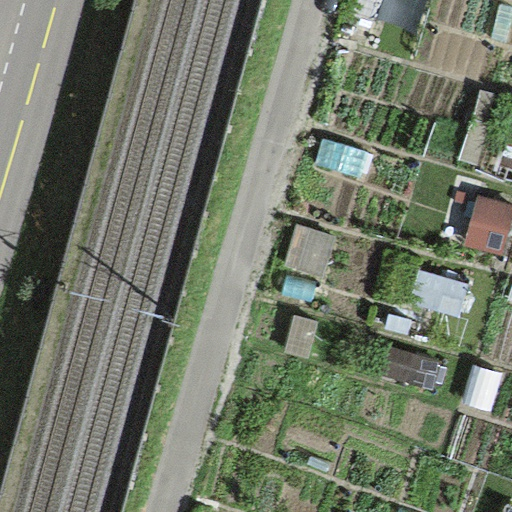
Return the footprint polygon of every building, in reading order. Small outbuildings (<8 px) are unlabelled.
[(511,182),(511,101),(481,91),(456,164),(511,182)] [(369,151),(325,137),(317,163),(362,176),(369,151)] [(463,242),(502,254),(511,222),(511,200),(479,191),(463,242)] [(328,278),(340,236),(296,224),(284,265),(328,278)] [(408,301),(459,316),(469,283),(417,269),(408,301)] [(407,331),(411,318),(390,311),(386,325),(407,331)] [(285,351),(308,358),(319,322),(296,315),(285,351)] [(435,393),(444,361),(385,345),(376,377),(435,393)]
